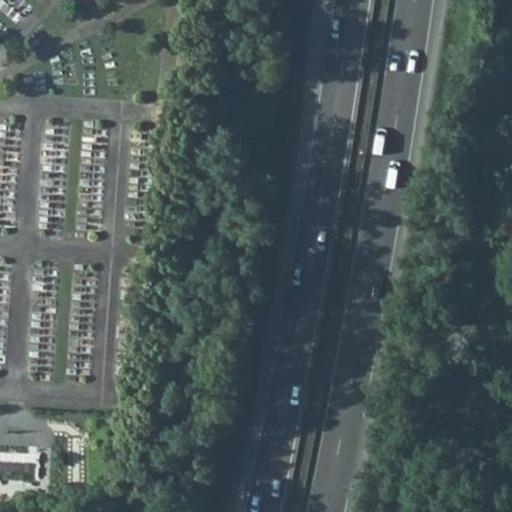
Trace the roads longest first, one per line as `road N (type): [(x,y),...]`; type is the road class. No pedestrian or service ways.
road 1 (trunk): [(351,0),(262,511)]
road 2 (trunk): [(326,511),(414,0)]
